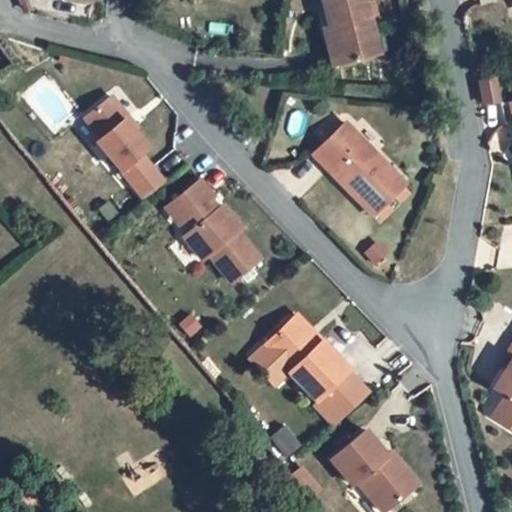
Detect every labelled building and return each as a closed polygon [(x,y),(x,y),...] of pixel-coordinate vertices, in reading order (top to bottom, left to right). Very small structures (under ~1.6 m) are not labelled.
[(372,0),(328,0),(331,13),(337,12),(346,49),(383,40),(372,0)] [(325,15),(335,52),(346,49),(337,12),(331,13),(325,15)] [(485,76),(489,98),(505,95),(501,73),(485,76)] [(132,155),(140,147),(116,119),(119,116),(102,95),(75,115),(90,135),(86,139),(122,182),(141,167),(132,155)] [(372,208),(404,177),(345,116),(312,147),(330,165),(334,161),(351,178),(347,182),(372,208)] [(205,198),(190,181),(163,202),(178,219),(182,215),(190,225),(174,238),(192,261),(199,256),(221,284),(249,261),(227,234),(232,230),(219,216),(216,218),(202,201),(205,198)] [(157,207),(171,225),(178,219),(163,202),(157,207)] [(310,404),(343,373),(315,344),(312,347),(286,320),(258,348),(282,374),(310,404)] [(511,347),(510,350),(511,350),(511,357),(496,384),(508,392),(511,394),(511,347)] [(282,374),(258,348),(243,361),(268,388),(282,374)] [(511,394),(508,392),(495,412),(511,423),(511,394)] [(276,429),(262,441),(277,460),(292,449),(276,429)] [(350,487),(371,511),(384,511),(403,497),(387,479),(392,475),(380,461),(358,436),(323,465),(345,491),(350,487)] [(411,489),(383,457),(380,461),(392,475),(387,479),(403,497),(411,489)]
